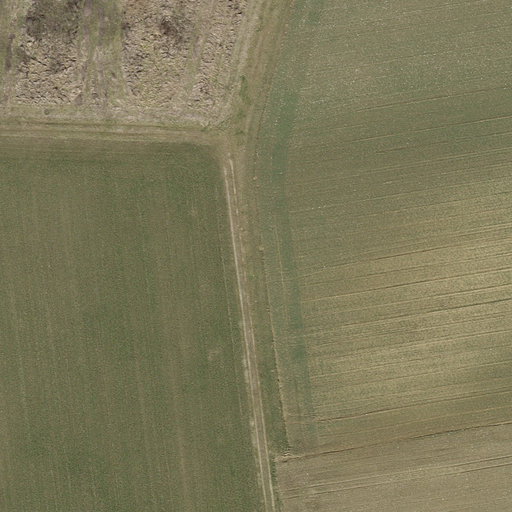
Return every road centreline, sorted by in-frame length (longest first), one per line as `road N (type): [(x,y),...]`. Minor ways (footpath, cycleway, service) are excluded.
road 1 (track): [(273,511),(229,154),(270,0)]
road 2 (track): [(0,123),(235,130)]
